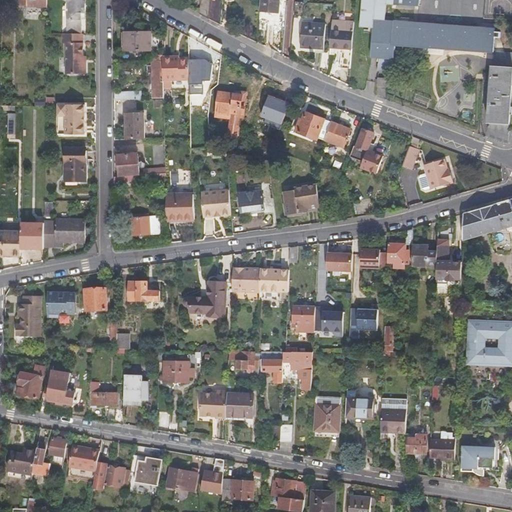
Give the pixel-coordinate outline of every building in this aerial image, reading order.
[(69,34),(84,34),(84,20),(87,20),(87,0),(62,0),(74,7),(72,11),(71,11),(71,20),(69,20),(69,34)] [(201,0),(200,14),(210,19),(211,0),(201,0)] [(211,0),(210,19),(223,25),(224,0),(211,0)] [(261,0),(260,13),(279,14),(279,0),(261,0)] [(493,50),(495,25),(393,16),(392,20),(386,19),(375,18),(374,27),(372,27),(372,39),(370,54),(393,57),(395,43),(493,50)] [(334,22),(332,50),(342,51),(340,71),(351,71),(354,24),(334,22)] [(328,26),(306,24),(304,49),(326,51),(328,26)] [(84,55),(84,34),(69,34),(63,34),(63,44),(67,44),(67,74),(87,74),(87,63),(87,55),(84,55)] [(149,34),(126,34),(126,53),(149,53),(149,34)] [(198,62),(198,43),(188,38),(189,61),(190,81),(191,93),(197,93),(196,62),(198,62)] [(172,82),(190,81),(189,61),(174,61),(173,59),(164,59),(164,63),(164,82),(172,82)] [(391,68),(391,61),(379,60),(377,71),(392,72),(391,68)] [(165,89),(164,82),(164,63),(154,63),(153,63),(153,80),(155,80),(156,98),(158,97),(158,99),(165,99),(165,89)] [(511,90),(511,70),(492,69),(488,123),(509,125),(511,90)] [(388,81),(378,80),(377,87),(387,88),(388,81)] [(141,92),(115,92),(115,100),(141,100),(141,92)] [(228,153),(235,154),(236,143),(237,131),(235,131),(236,127),(239,128),(240,117),(245,117),(246,110),(241,109),(243,98),(241,98),(241,97),(241,96),(241,95),(240,94),(239,94),(238,94),(237,95),(236,97),(235,96),(235,99),(220,97),(217,116),(223,117),(223,122),(228,122),(227,127),(231,128),(230,135),(228,153)] [(165,107),(165,99),(158,99),(154,99),(154,108),(165,107)] [(45,109),(45,102),(34,101),(34,109),(45,109)] [(85,105),(59,105),(59,135),(85,135),(85,105)] [(127,113),(126,140),(145,139),(145,113),(127,113)] [(325,143),(332,124),(306,114),(302,122),(299,121),(295,132),(298,133),(297,135),(316,142),(317,140),(325,143)] [(352,131),(332,124),(325,143),(344,150),(352,131)] [(375,133),(365,129),(358,147),(357,147),(353,157),(364,161),(362,169),(379,175),(385,159),(368,152),(375,133)] [(228,153),(230,135),(228,135),(227,139),(223,139),(218,151),(226,152),(228,153)] [(245,156),(246,150),(237,148),(237,143),(236,143),(235,154),(244,156),(245,156)] [(282,153),(285,147),(278,144),(275,150),(282,153)] [(420,150),(410,146),(403,167),(412,170),(420,150)] [(87,150),(67,149),(67,182),(87,182),(87,150)] [(139,153),(119,154),(120,175),(140,174),(139,153)] [(271,175),(269,162),(257,159),(260,177),(271,175)] [(448,174),(447,171),(444,161),(424,166),(431,190),(453,184),(450,173),(448,174)] [(145,175),(115,177),(116,187),(138,186),(138,182),(167,181),(167,174),(145,175)] [(274,195),(272,182),(247,185),(248,193),(264,191),(264,196),(274,195)] [(323,210),(319,188),(296,191),(296,194),(286,195),(288,206),(287,206),(288,217),(301,215),(301,214),(310,213),(310,212),(323,210)] [(233,216),(231,191),(204,193),(206,218),(233,216)] [(276,215),(274,195),(264,196),(264,191),(248,193),(240,194),(243,216),(245,216),(251,215),(252,218),(260,217),(260,214),(266,213),(267,216),(276,215)] [(196,222),(195,196),(168,197),(168,214),(169,223),(196,222)] [(353,212),(351,198),(342,199),(345,214),(353,212)] [(511,227),(511,201),(496,206),(464,215),(463,241),(511,227)] [(53,203),(45,203),(45,218),(53,218),(53,203)] [(245,216),(243,216),(233,217),(234,225),(235,234),(247,233),(245,216)] [(162,218),(132,220),(133,237),(162,235),(162,218)] [(45,226),(45,247),(63,247),(63,243),(84,243),(84,220),(56,220),(56,222),(45,222),(45,226)] [(22,233),(22,251),(45,251),(45,247),(45,226),(22,226),(22,233)] [(0,256),(22,257),(22,251),(22,233),(0,232),(0,256)] [(462,276),(462,261),(449,260),(449,242),(438,242),(438,254),(437,269),(436,292),(442,293),(442,280),(445,280),(445,278),(449,276),(462,276)] [(406,255),(406,246),(389,245),(388,264),(397,264),(397,270),(404,270),(404,265),(406,265),(406,263),(409,262),(409,261),(409,255),(406,255)] [(422,247),(413,246),(412,268),(437,269),(438,254),(428,254),(422,253),(422,247)] [(297,262),(298,247),(289,248),(289,261),(297,262)] [(328,251),(328,270),(354,271),(355,252),(328,251)] [(261,285),(262,270),(247,269),(247,272),(234,271),(233,292),(261,293),(261,290),(261,285)] [(289,271),(262,270),(261,285),(261,290),(261,293),(261,298),(280,298),(280,291),(288,291),(289,271)] [(148,279),(130,279),(130,297),(159,298),(159,289),(148,288),(148,279)] [(226,317),(227,283),(211,283),(210,300),(197,299),(189,299),(187,300),(186,301),(185,302),(185,304),(186,305),(188,307),(192,308),(192,313),(210,314),(209,317),(226,317)] [(106,288),(85,290),(86,311),(107,310),(106,288)] [(60,294),(48,293),(47,319),(59,319),(59,316),(63,311),(66,316),(75,316),(76,295),(64,294),(64,299),(60,299),(60,294)] [(39,338),(41,297),(24,296),(23,304),(19,304),(18,317),(20,317),(20,325),(16,325),(15,335),(19,335),(19,337),(39,338)] [(315,330),(316,304),(294,303),(293,324),(296,324),(296,329),(315,330)] [(361,338),(361,329),(379,330),(380,308),(352,307),(351,338),(361,338)] [(319,310),(318,333),(344,335),(345,311),(319,310)] [(511,365),(511,324),(470,323),(468,379),(487,380),(488,364),(511,365)] [(385,345),(394,345),(395,328),(386,327),(386,331),(385,338),(385,345)] [(129,329),(118,329),(117,341),(117,349),(125,349),(128,349),(129,329)] [(385,353),(385,357),(392,357),(392,353),(394,353),(394,352),(394,345),(385,345),(385,353)] [(36,359),(49,360),(51,348),(45,348),(38,348),(36,359)] [(256,362),(256,351),(230,351),(230,361),(239,362),(239,370),(259,370),(259,362),(256,362)] [(283,384),(283,364),(283,352),(260,352),(260,373),(269,373),(273,376),(273,384),(283,384)] [(303,391),(312,391),(313,359),(314,352),(302,352),(296,352),(285,352),(283,352),(283,364),(292,364),(292,362),(306,362),(305,379),(303,379),(303,391)] [(178,364),(166,363),(165,383),(190,384),(190,378),(195,378),(195,369),(190,369),(191,362),(178,362),(178,364)] [(511,381),(511,380),(511,365),(488,364),(487,380),(511,381)] [(21,372),(19,385),(21,386),(20,395),(19,395),(40,398),(45,368),(36,366),(34,374),(21,372)] [(60,414),(63,415),(65,402),(74,403),(75,392),(66,390),(68,373),(53,371),(53,366),(50,366),(46,395),(48,396),(48,400),(56,401),(55,413),(60,414)] [(125,403),(143,403),(143,400),(149,400),(149,383),(143,383),(143,377),(125,377),(125,403)] [(91,383),(92,406),(119,406),(119,395),(99,395),(99,383),(91,383)] [(228,394),(228,391),(216,391),(216,394),(201,394),(201,405),(203,405),(203,415),(218,416),(227,417),(228,394)] [(233,394),(228,394),(227,417),(253,418),(254,395),(233,394)] [(318,401),(317,431),(332,432),(332,434),(341,435),(342,402),(318,401)] [(347,402),(347,416),(352,416),(351,421),(365,422),(365,417),(375,417),(376,403),(347,402)] [(382,431),(406,433),(407,416),(407,410),(383,408),(382,425),(382,431)] [(282,440),(282,442),(295,442),(295,426),(282,426),(282,440)] [(332,432),(317,431),(317,438),(340,440),(341,435),(332,434),(332,432)] [(453,441),(453,433),(447,433),(445,431),(442,431),(441,440),(453,441)] [(428,435),(409,434),(408,453),(427,454),(428,435)] [(45,444),(40,442),(38,453),(34,474),(50,476),(52,466),(45,465),(46,459),(50,438),(46,438),(45,444)] [(445,461),(456,461),(456,441),(453,441),(441,440),(431,440),(431,458),(445,459),(445,461)] [(65,459),(67,443),(53,441),(50,456),(65,459)] [(282,453),(294,455),(294,443),(282,443),(282,451),(282,453)] [(479,475),(482,476),(483,469),(485,469),(486,469),(496,461),(497,447),(494,447),(493,444),(485,447),(464,446),(463,471),(474,472),(479,475)] [(96,473),(97,465),(99,451),(92,450),(92,448),(81,446),(81,447),(73,446),(70,468),(96,473)] [(34,474),(38,453),(25,451),(24,456),(12,453),(8,472),(33,476),(34,474)] [(161,472),(163,462),(139,459),(138,471),(155,473),(155,471),(161,472)] [(223,474),(224,461),(214,459),(214,474),(223,474)] [(496,470),(496,461),(486,469),(496,470)] [(128,489),(130,473),(124,472),(124,471),(106,468),(106,466),(97,465),(96,473),(94,489),(103,490),(104,486),(121,489),(121,488),(128,489)] [(194,472),(171,469),(168,487),(196,491),(199,469),(195,468),(194,472)] [(271,496),(278,497),(276,509),(298,511),(301,511),(306,482),(273,477),(271,496)] [(223,480),(222,502),(232,502),(232,500),(252,500),(253,481),(223,480)] [(341,511),(343,491),(314,490),(313,511),(341,511)] [(371,511),(372,497),(353,495),(351,511),(371,511)] [(38,511),(37,511),(44,511),(44,507),(34,506),(35,499),(29,498),(28,508),(26,511),(32,511),(33,511),(38,511)]
